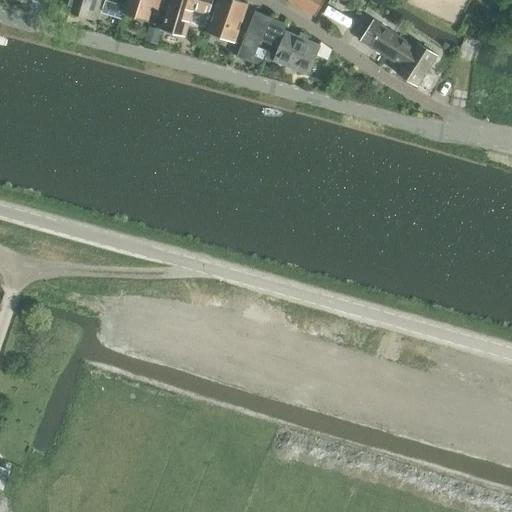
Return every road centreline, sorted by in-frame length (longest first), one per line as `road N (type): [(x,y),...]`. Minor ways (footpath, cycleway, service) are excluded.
road 1 (tertiary): [(511,353),(0,211)]
road 2 (tertiary): [(464,133),(384,119),(0,14)]
road 3 (residential): [(464,133),(260,0)]
